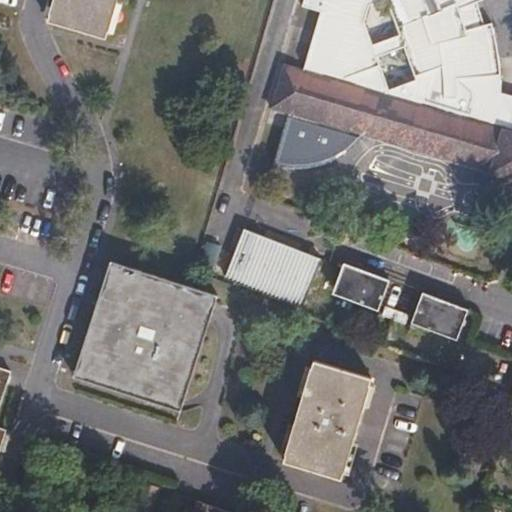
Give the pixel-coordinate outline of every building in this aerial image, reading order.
[(117,0),(57,0),(52,20),(107,36),(117,0)] [(303,0),(302,6),(321,12),(305,71),(284,65),(270,109),(290,114),(272,174),(293,178),(308,178),(319,177),(326,175),(338,169),(348,159),(357,149),(364,136),(511,181),(511,97),(501,94),(502,70),(502,47),(501,24),(496,3),(486,4),(484,0),(303,0)] [(304,310),(320,262),(245,233),(228,280),(304,310)] [(222,299),(118,261),(75,375),(181,412),(222,299)] [(385,286),(341,270),(335,286),(341,288),(335,304),(374,318),(377,311),(385,286)] [(385,286),(377,311),(382,313),(404,321),(411,323),(419,299),(385,286)] [(459,333),(465,316),(419,299),(411,323),(408,332),(447,345),(451,331),(459,333)] [(400,331),(404,321),(382,313),(379,322),(400,331)] [(372,372),(316,356),(286,460),(342,476),(372,372)] [(0,410),(14,374),(0,368),(0,410)] [(0,451),(8,430),(0,426),(0,451)] [(158,486),(142,479),(134,503),(151,509),(158,486)] [(229,511),(197,500),(194,511),(196,511),(229,511)]
